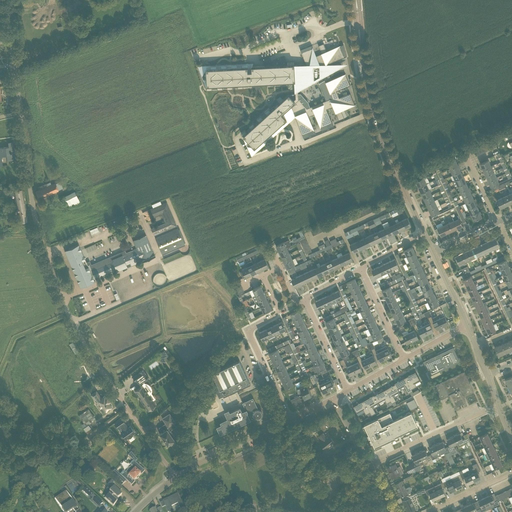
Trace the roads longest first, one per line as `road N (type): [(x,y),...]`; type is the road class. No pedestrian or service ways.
road 1 (unclassified): [(127,409),(68,315),(37,227),(6,0)]
road 2 (residential): [(423,234),(383,143),(360,42)]
road 3 (residential): [(369,464),(498,405)]
road 4 (residential): [(289,420),(250,336),(255,323),(276,312)]
road 5 (residential): [(174,477),(289,420)]
